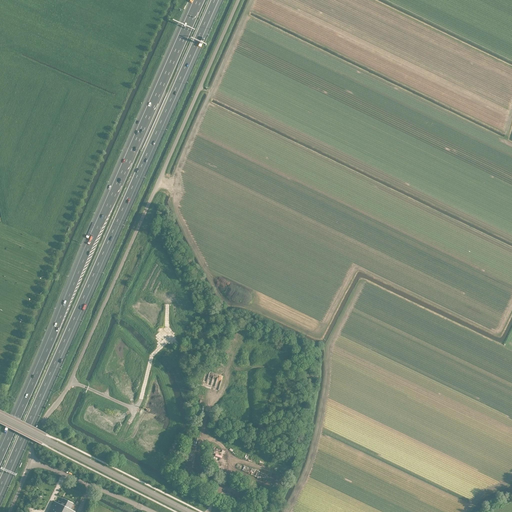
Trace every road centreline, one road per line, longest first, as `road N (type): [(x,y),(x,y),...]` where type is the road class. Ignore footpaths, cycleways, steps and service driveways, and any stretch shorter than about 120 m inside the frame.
road 1 (motorway): [(0,488),(214,0)]
road 2 (unclassified): [(31,461),(238,0)]
road 3 (motorway): [(198,0),(0,455)]
road 4 (tertiary): [(189,511),(0,417)]
road 5 (unclassified): [(150,511),(31,461)]
